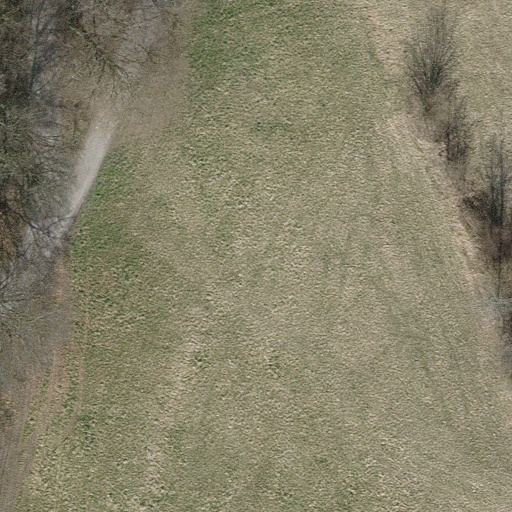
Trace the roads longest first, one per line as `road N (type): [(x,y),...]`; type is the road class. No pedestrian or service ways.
road 1 (motorway): [(443,511),(0,472)]
road 2 (track): [(51,221),(146,0)]
road 3 (track): [(51,221),(33,0)]
